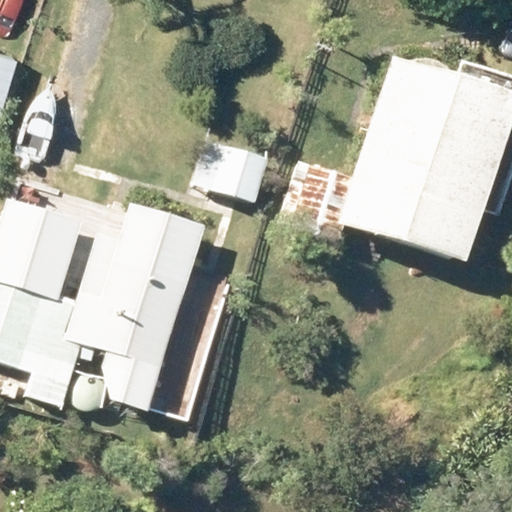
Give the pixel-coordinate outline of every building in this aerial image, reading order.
[(0,48),(0,100),(14,52),(0,48)] [(293,159),(273,222),(335,241),(340,227),(459,264),(476,211),(494,216),(511,157),(511,78),(457,61),(452,77),(385,56),(348,176),(293,159)] [(267,161),(196,142),(183,191),(254,210),(267,161)] [(74,293),(95,300),(81,344),(154,367),(189,258),(118,235),(113,251),(98,247),(93,264),(84,262),(74,293)] [(0,279),(0,363),(15,368),(19,353),(67,368),(87,306),(0,279)]
